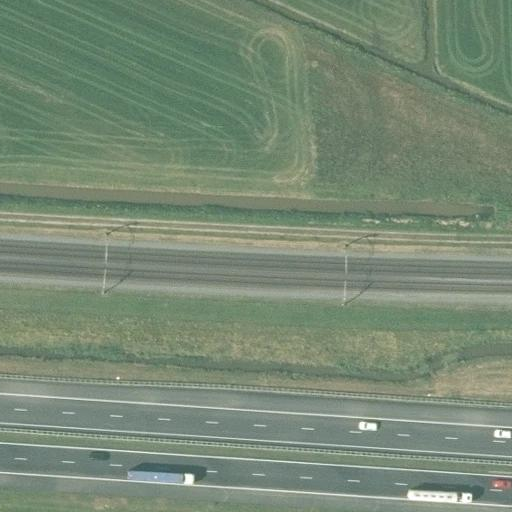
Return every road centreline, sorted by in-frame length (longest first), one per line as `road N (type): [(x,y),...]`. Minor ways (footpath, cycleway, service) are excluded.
road 1 (motorway): [(0,459),(511,493)]
road 2 (motorway): [(511,444),(0,411)]
